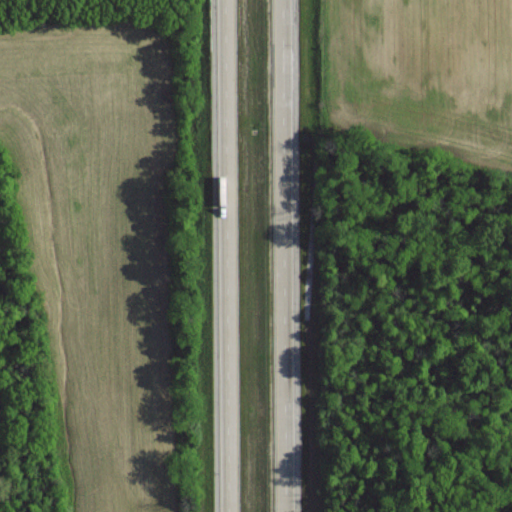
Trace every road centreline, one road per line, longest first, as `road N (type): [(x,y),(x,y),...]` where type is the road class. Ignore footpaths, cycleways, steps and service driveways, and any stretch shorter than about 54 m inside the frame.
road 1 (motorway): [(286,511),(282,0)]
road 2 (motorway): [(221,0),(223,511)]
